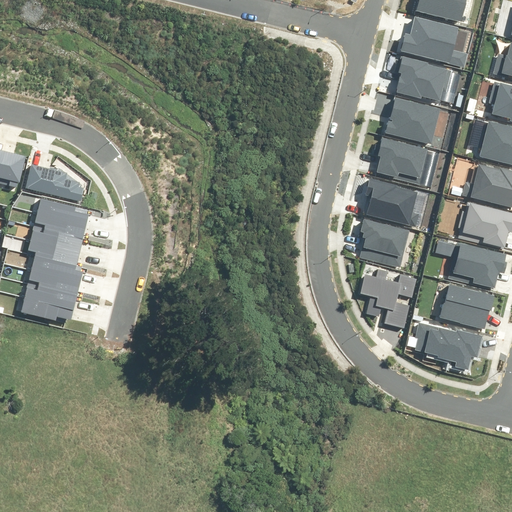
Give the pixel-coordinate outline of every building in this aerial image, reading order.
[(418,0),(416,10),(461,21),(466,0),(418,0)] [(400,52),(465,68),(469,53),(454,50),(459,27),(415,16),(410,36),(404,35),(400,52)] [(511,41),(508,56),(498,54),(493,73),(511,77),(511,41)] [(422,95),(439,99),(441,91),(449,93),(454,72),(428,65),(429,62),(403,56),(399,72),(401,73),(397,92),(421,98),(422,95)] [(511,85),(494,80),(488,103),(496,105),(494,112),(511,116),(511,85)] [(385,133),(433,145),(442,108),(395,96),(390,119),(392,120),(391,123),(388,122),(385,133)] [(511,127),(489,122),(481,156),(511,163),(511,127)] [(441,155),(382,138),(378,154),(382,155),(376,174),(431,189),(441,155)] [(4,151),(0,166),(0,183),(17,187),(18,182),(20,183),(26,156),(4,151)] [(511,170),(501,167),(500,170),(478,164),(477,168),(475,167),(470,183),(464,181),(460,194),(511,208),(511,170)] [(27,188),(81,200),(84,188),(81,188),(82,185),(59,168),(58,169),(50,167),(50,169),(32,165),(27,188)] [(418,191),(370,178),(365,195),(369,196),(365,213),(415,226),(419,213),(412,211),(418,191)] [(37,212),(86,224),(89,214),(75,211),(76,207),(41,199),(37,212)] [(460,237),(505,248),(509,232),(511,232),(511,213),(467,203),(465,212),(462,211),(458,229),(462,231),(460,237)] [(34,226),(83,238),(86,224),(37,212),(34,226)] [(410,231),(363,220),(361,232),(363,232),(362,236),(365,237),(360,258),(401,267),(410,231)] [(34,226),(30,240),(80,252),(83,238),(34,226)] [(450,278),(495,288),(498,272),(506,273),(508,263),(505,262),(507,255),(438,239),(435,252),(455,257),(450,278)] [(35,254),(77,264),(80,252),(30,240),(28,251),(35,253),(35,254)] [(35,254),(31,270),(80,282),(83,272),(80,271),(81,267),(76,266),(77,264),(35,254)] [(31,270),(28,283),(77,295),(80,282),(31,270)] [(384,325),(405,330),(411,305),(398,302),(400,295),(413,298),(418,277),(401,273),(398,283),(384,280),(386,272),(379,270),(377,279),(367,276),(363,293),(373,295),(369,313),(382,316),(383,310),(387,311),(384,325)] [(24,297),(74,309),(77,295),(28,283),(24,297)] [(495,296),(450,285),(442,317),(487,328),(495,296)] [(20,312),(65,323),(66,319),(71,320),(74,309),(24,297),(20,312)] [(482,336),(419,322),(416,339),(420,340),(418,350),(440,355),(439,358),(458,362),(456,368),(470,371),(473,358),(477,359),(482,336)]
